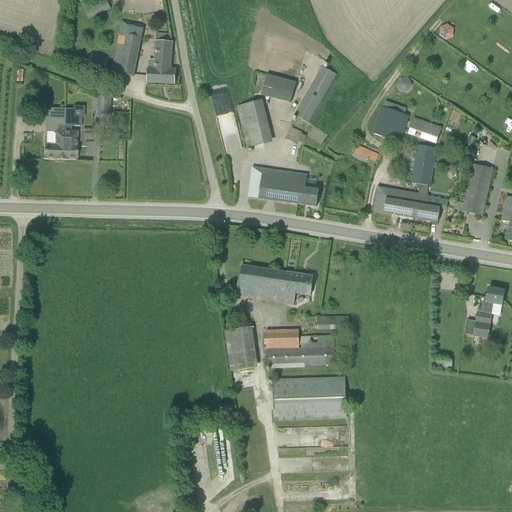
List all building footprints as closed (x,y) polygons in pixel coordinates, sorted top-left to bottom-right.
[(99,0),(83,8),(89,20),(111,9),(106,0),(99,0)] [(112,73),(134,78),(144,27),(122,22),(112,73)] [(453,29),(447,25),(440,28),(439,36),(446,40),(453,37),(453,29)] [(171,43),(172,35),(156,34),(154,69),(148,69),(147,84),(175,85),(176,70),(171,70),(173,43),(171,43)] [(322,67),(312,84),(294,116),(308,124),(336,75),(322,67)] [(292,103),(297,82),(267,74),(262,95),(292,103)] [(400,93),(408,93),(412,86),(408,79),(400,79),(396,85),(400,93)] [(112,99),(98,98),(98,100),(98,117),(112,117),(112,99)] [(273,142),(263,101),(247,105),(238,108),(248,149),(257,146),(273,142)] [(382,108),(373,134),(399,144),(409,117),(382,108)] [(64,160),(64,126),(65,110),(48,109),(48,118),(46,118),(46,127),(56,127),(55,146),(45,146),(45,160),(46,160),(46,159),(54,160),(55,160),(64,160)] [(64,126),(64,160),(66,160),(67,160),(76,160),(77,133),(71,133),(71,126),(81,127),(81,119),(73,118),(74,110),(65,110),(64,126)] [(413,119),(408,135),(436,145),(442,129),(413,119)] [(495,132),(505,136),(508,128),(499,124),(495,132)] [(302,134),(290,128),(285,139),(297,145),(302,134)] [(477,139),(470,136),(465,146),(472,149),(477,139)] [(433,174),(437,149),(417,146),(412,184),(420,185),(429,187),(431,187),(433,174)] [(357,147),(353,157),(364,162),(365,159),(375,164),(379,156),(357,147)] [(454,210),(482,217),(493,170),(473,165),(464,204),(456,202),(454,210)] [(307,176),(252,168),(248,198),(259,199),(259,200),(316,208),(319,188),(306,186),(307,176)] [(429,187),(420,185),(418,195),(417,195),(413,219),(438,223),(441,207),(428,205),(429,197),(427,196),(429,187)] [(413,219),(417,195),(378,188),(374,212),(384,214),(413,219)] [(511,198),(507,198),(502,222),(510,224),(506,240),(505,241),(506,241),(511,242),(511,198)] [(310,297),(313,277),(242,266),(237,297),(294,305),(295,294),(310,297)] [(473,338),(488,339),(489,330),(491,316),(493,305),(502,306),(504,292),(488,289),(486,303),(483,302),(481,312),(478,311),(478,314),(477,314),(473,338)] [(349,318),(308,318),(308,324),(317,324),(317,329),(349,329),(349,318)] [(254,328),(230,330),(234,370),(258,368),(254,328)] [(288,334),(289,350),(266,350),(267,368),(335,366),(334,337),(299,338),(299,333),(288,334)] [(345,379),(273,381),(275,421),(346,419),(345,379)]
